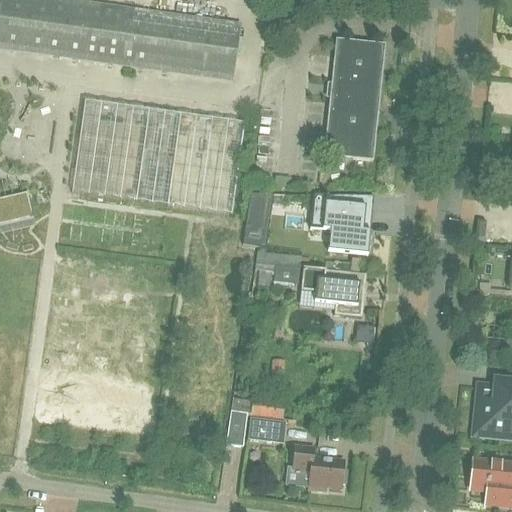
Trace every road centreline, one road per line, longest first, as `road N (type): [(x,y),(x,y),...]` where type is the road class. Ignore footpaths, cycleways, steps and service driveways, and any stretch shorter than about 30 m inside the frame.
road 1 (residential): [(419,511),(467,0)]
road 2 (residential): [(218,511),(0,480)]
